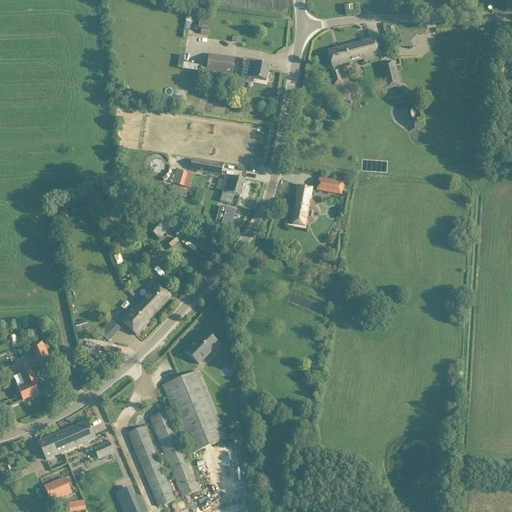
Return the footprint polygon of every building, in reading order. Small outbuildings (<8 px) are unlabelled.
[(200,35),(209,36),(209,29),(201,28),(200,35)] [(399,48),(413,48),(413,47),(416,47),(416,35),(399,35),(399,48)] [(327,51),(332,68),(363,60),(364,63),(381,58),(376,39),(327,51)] [(178,68),(200,70),(201,64),(185,63),(186,56),(179,55),(178,68)] [(207,73),(232,76),(234,60),(209,56),(207,73)] [(252,82),(252,79),(266,81),(269,66),(264,65),(264,63),(243,59),(242,66),(244,67),(242,80),(252,82)] [(382,65),(388,90),(400,87),(394,62),(382,65)] [(331,74),(334,86),(342,84),(339,72),(331,74)] [(196,170),(195,171),(221,175),(223,165),(198,160),(197,162),(191,160),(190,169),(196,170)] [(183,186),(187,173),(176,170),(172,183),(183,186)] [(222,192),(220,201),(231,205),(234,195),(240,197),(245,181),(235,178),(233,178),(226,176),(221,192),(222,192)] [(316,191),(341,195),(344,183),(319,178),(316,191)] [(291,224),(305,227),(311,189),(298,186),(291,224)] [(55,209),(57,220),(69,218),(67,207),(55,209)] [(215,223),(213,231),(228,235),(228,236),(229,236),(235,214),(234,214),(226,212),(222,225),(215,223)] [(146,230),(158,241),(173,223),(159,214),(146,230)] [(205,246),(201,256),(211,259),(214,250),(205,246)] [(171,298),(157,284),(133,309),(131,307),(119,320),(136,336),(149,323),(148,323),(171,298)] [(74,324),(76,332),(88,328),(86,320),(74,324)] [(112,322),(102,332),(101,333),(107,339),(118,329),(112,322)] [(185,353),(198,365),(219,344),(205,332),(185,353)] [(52,365),(42,342),(30,347),(40,370),(52,365)] [(37,382),(31,370),(29,363),(17,368),(25,385),(17,389),(16,392),(17,394),(20,395),(23,401),(39,394),(34,383),(37,382)] [(198,372),(163,387),(190,454),(226,440),(198,372)] [(152,416),(179,498),(198,492),(170,410),(152,416)] [(37,444),(46,461),(95,439),(87,422),(37,444)] [(155,508),(173,502),(147,426),(130,432),(155,508)] [(113,453),(108,444),(101,447),(106,457),(113,453)] [(234,453),(241,452),(240,444),(233,445),(234,453)] [(72,494),(69,487),(65,478),(44,487),(48,496),(50,503),(58,500),(72,494)] [(125,501),(119,504),(122,511),(140,511),(134,497),(125,501)] [(85,502),(77,503),(69,504),(70,511),(86,510),(85,502)]
